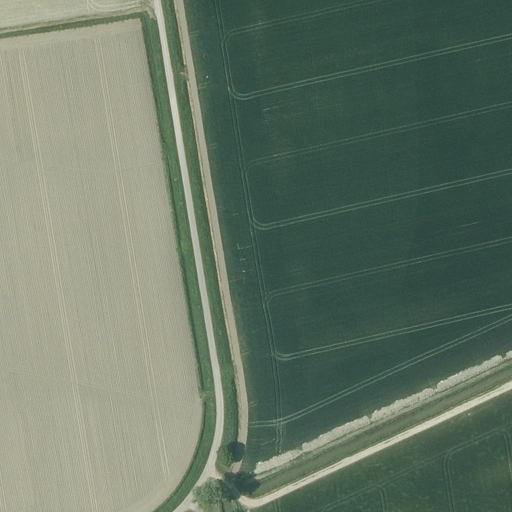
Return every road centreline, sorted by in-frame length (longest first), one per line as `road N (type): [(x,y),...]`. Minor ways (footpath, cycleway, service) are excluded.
road 1 (unclassified): [(175,511),(206,472),(219,415),(156,0)]
road 2 (track): [(206,472),(243,501),(259,501),(511,384)]
